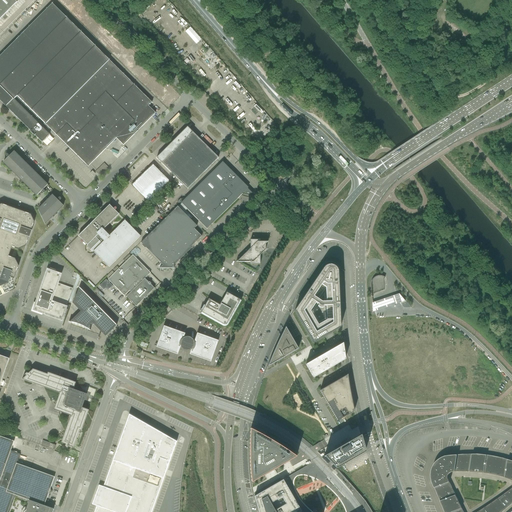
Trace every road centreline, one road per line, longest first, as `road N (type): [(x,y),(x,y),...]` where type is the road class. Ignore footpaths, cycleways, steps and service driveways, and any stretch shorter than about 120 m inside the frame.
road 1 (unclassified): [(119,361),(130,337),(280,186),(190,98)]
road 2 (unclassified): [(395,511),(360,401),(343,257),(318,257),(277,324)]
road 3 (unclassified): [(511,224),(421,132),(341,0)]
road 4 (unclassified): [(360,273),(370,261),(384,265),(415,303),(462,329),(511,378)]
road 5 (unclassified): [(277,324),(241,425),(249,511)]
road 6 (secondary): [(511,81),(371,177)]
road 7 (tertiary): [(511,413),(397,405),(366,369)]
road 8 (secondary): [(380,191),(511,99)]
road 9 (unclassified): [(10,331),(34,255),(82,202)]
road 10 (secondary): [(371,177),(259,77)]
road 11 (unclassified): [(82,202),(190,98)]
road 12 (secondary): [(259,77),(364,184)]
road 13 (unclassified): [(65,511),(114,375)]
road 14 (unclassified): [(190,98),(93,0)]
road 15 (unclassified): [(114,375),(215,425),(227,446)]
road 16 (unclassified): [(246,365),(219,383),(119,361)]
